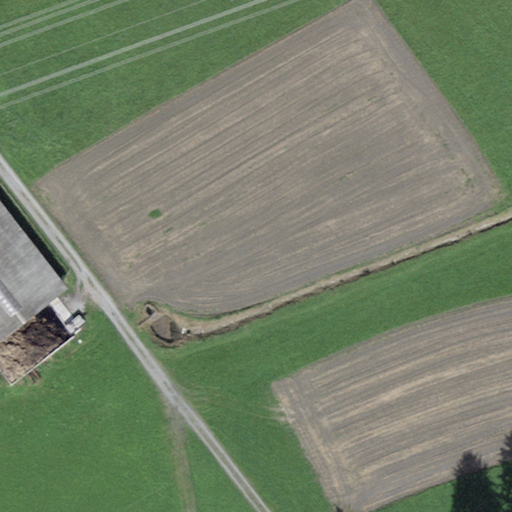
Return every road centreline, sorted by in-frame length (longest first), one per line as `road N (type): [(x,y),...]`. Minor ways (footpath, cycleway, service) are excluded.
road 1 (track): [(0,186),(171,394)]
road 2 (track): [(171,394),(265,511)]
